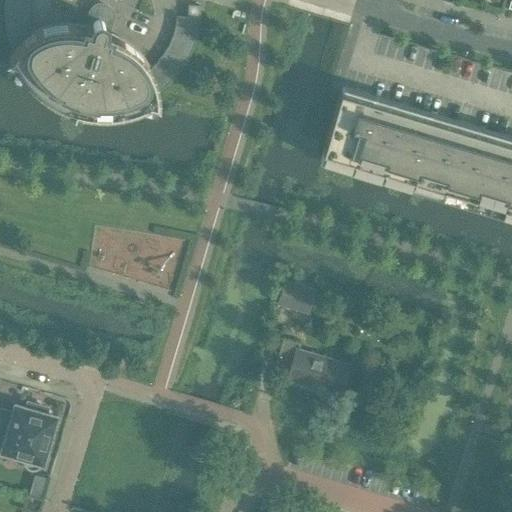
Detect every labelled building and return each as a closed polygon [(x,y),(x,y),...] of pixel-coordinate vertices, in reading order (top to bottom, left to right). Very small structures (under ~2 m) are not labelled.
[(177,15),(176,15),(175,19),(175,22),(174,26),(173,30),(172,34),(171,38),(169,41),(168,45),(166,48),(164,52),(161,55),(159,58),(156,61),(154,64),(151,66),(148,69),(147,67),(145,63),(143,61),(141,57),(138,54),(136,52),(132,48),(131,47),(128,44),(124,42),(121,40),(115,37),(111,35),(107,34),(109,28),(108,28),(111,19),(112,14),(110,10),(107,6),(106,7),(99,5),(99,3),(94,5),(90,8),(89,12),(86,22),(86,21),(84,27),(80,26),(76,25),(70,24),(65,24),(61,24),(55,25),(53,25),(48,26),(42,28),(38,30),(35,31),(30,34),(29,30),(28,26),(28,23),(27,19),(27,15),(27,11),(27,7),(27,3),(27,0),(4,0),(4,1),(3,6),(3,12),(4,18),(4,24),(5,29),(6,35),(8,40),(10,46),(12,51),(9,56),(15,58),(17,62),(20,66),(23,70),(26,73),(29,77),(32,80),(36,84),(39,87),(43,90),(47,92),(51,95),(55,97),(59,99),(63,101),(68,103),(72,105),(71,110),(72,111),(74,105),(79,106),(83,107),(88,108),(93,109),(97,109),(102,109),(107,109),(112,108),(116,108),(121,107),(126,106),(130,105),(135,103),(139,101),(143,99),(148,97),(154,99),(153,93),(158,90),(163,86),(168,82),(172,78),(176,73),(180,69),(183,64),(186,59),(189,53),(191,48),(194,42),(195,36),(197,31),(198,25),(198,19),(199,13),(198,13),(198,7),(199,7),(199,4),(187,4),(186,16),(177,15)] [(511,141),(340,90),(321,150),(511,207),(511,141)] [(284,279),(277,303),(308,312),(315,287),(284,279)] [(338,393),(347,363),(296,348),(297,342),(282,337),(275,359),(290,364),(286,377),(338,393)] [(0,451),(3,452),(3,451),(22,457),(22,459),(22,461),(23,463),(24,465),(24,466),(26,467),(27,468),(29,469),(31,469),(32,469),(34,469),(35,469),(37,468),(38,468),(39,466),(40,466),(41,464),(41,463),(55,416),(44,413),(46,407),(27,402),(26,408),(15,404),(13,411),(0,407),(0,451)]
